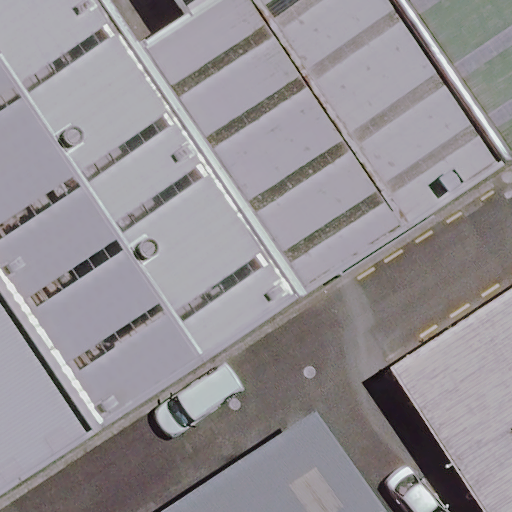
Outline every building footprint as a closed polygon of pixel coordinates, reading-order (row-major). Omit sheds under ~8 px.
[(0,0),(0,422),(30,468),(243,330),(73,72),(26,0),(0,0)] [(73,72),(243,330),(458,190),(334,0),(117,0),(137,30),(73,72)] [(511,0),(334,0),(458,190),(511,155),(511,0)] [(511,511),(511,266),(351,371),(444,511),(511,511)] [(0,487),(30,468),(0,422),(0,487)] [(337,511),(284,431),(158,511),(337,511)]
